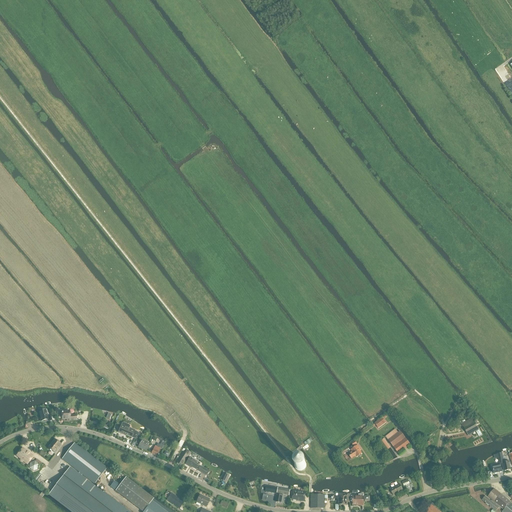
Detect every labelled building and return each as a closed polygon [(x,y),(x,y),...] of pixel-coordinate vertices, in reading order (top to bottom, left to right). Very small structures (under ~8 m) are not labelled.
[(46,410),(44,410),(38,412),(40,418),(41,421),(49,419),(50,421),(55,420),(51,416),(49,416),(46,410)] [(70,416),(70,411),(62,412),(62,420),(67,419),(67,421),(77,420),(76,415),(70,416)] [(386,416),(372,425),(374,427),(376,426),(378,429),(386,423),(383,420),(387,418),(386,416)] [(468,436),(479,430),(474,421),(463,427),(468,436)] [(135,439),(139,433),(135,431),(129,428),(130,427),(129,426),(124,423),(122,424),(118,433),(126,436),(126,435),(132,438),(132,437),(135,439)] [(398,433),(395,430),(385,437),(388,441),(398,454),(410,445),(400,432),(398,433)] [(55,453),(61,445),(54,440),(48,448),(55,453)] [(146,451),(150,444),(141,440),(138,447),(146,451)] [(155,446),(151,454),(156,456),(159,451),(160,449),(162,449),(165,443),(162,441),(160,445),(158,444),(156,447),(155,446)] [(74,443),(62,459),(94,484),(106,468),(74,443)] [(356,457),(362,454),(360,451),(360,450),(358,446),(351,450),(353,452),(348,455),(351,459),(356,456),(356,457)] [(27,465),(33,457),(23,448),(16,456),(25,463),(27,465)] [(186,461),(190,455),(191,453),(187,450),(184,453),(183,452),(177,464),(182,466),(185,460),(186,461)] [(501,457),(498,458),(500,464),(502,464),(504,471),(509,470),(511,470),(510,465),(511,464),(510,463),(510,462),(504,463),(503,457),(501,458),(501,457)] [(196,470),(200,464),(190,458),(186,464),(190,467),(190,466),(196,470)] [(306,466),(306,465),(306,464),(306,463),(305,462),(305,461),(304,461),(303,461),(303,460),(302,460),(300,460),(299,460),(298,460),(298,461),(297,461),(296,461),(296,462),(295,463),(295,464),(295,465),(295,466),(295,467),(295,468),(295,469),(296,469),(296,470),(297,470),(297,471),(298,471),(299,471),(299,472),(300,472),(301,472),(302,471),(303,471),(304,471),(304,470),(305,470),(305,469),(306,469),(306,468),(306,467),(306,466)] [(33,471),(38,469),(39,464),(35,461),(30,463),(29,468),(33,471)] [(501,466),(500,464),(497,465),(498,467),(492,468),(494,474),(502,472),(501,466)] [(65,507),(71,511),(129,511),(104,492),(103,492),(70,467),(49,494),(65,507)] [(206,476),(209,472),(201,467),(198,471),(206,476)] [(125,478),(115,491),(119,495),(130,481),(126,477),(125,478)] [(400,484),(390,490),(391,491),(390,492),(392,494),(393,496),(403,490),(400,484)] [(278,488),(275,502),(281,503),(283,495),(289,496),(290,490),(281,488),(278,488)] [(511,511),(511,503),(510,502),(494,489),(488,497),(504,510),(502,511),(511,511)] [(304,501),(305,493),(293,491),(292,500),(300,501),(304,501)] [(180,509),(180,508),(184,502),(171,493),(167,500),(179,509),(180,509)] [(353,497),(353,505),(363,505),(364,495),(359,494),(359,497),(353,497)] [(206,507),(210,500),(200,495),(196,503),(206,507)] [(324,509),(325,495),(317,495),(311,495),(311,508),(324,509)] [(350,495),(345,495),(343,495),(343,496),(339,496),(339,505),(347,505),(347,503),(350,502),(350,495)] [(496,511),(499,508),(485,496),(482,500),(496,511)]
